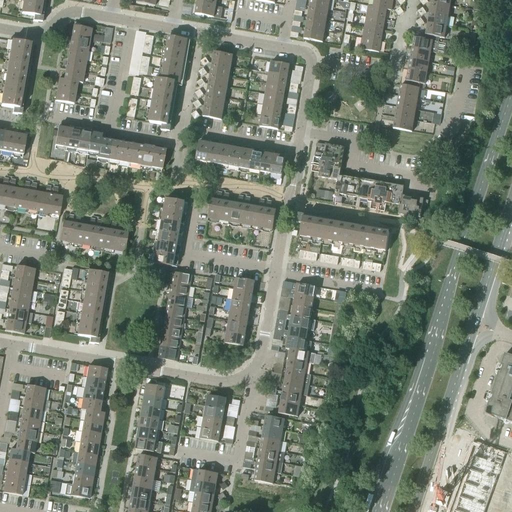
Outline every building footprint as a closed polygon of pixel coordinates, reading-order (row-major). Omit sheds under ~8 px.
[(328,10),(329,0),(310,0),(309,7),(328,10)] [(391,10),(392,0),(373,0),(372,7),(368,6),(367,6),(391,10)] [(38,17),(40,6),(22,3),(20,14),(32,16),(32,22),(41,23),(42,18),(38,17)] [(448,17),(450,6),(431,3),(429,13),(448,17)] [(213,18),(215,7),(196,4),(194,15),(213,18)] [(391,11),(391,10),(367,6),(366,17),(384,20),(386,10),(391,11)] [(326,21),(328,10),(309,7),(307,18),(326,21)] [(395,11),(398,16),(403,13),(399,8),(395,11)] [(422,8),(417,12),(421,17),(425,13),(422,8)] [(454,18),(448,17),(429,13),(427,24),(446,28),(452,29),(454,18)] [(383,31),(384,20),(366,17),(364,28),(383,31)] [(324,32),(326,21),(307,18),(305,29),(324,32)] [(420,19),(416,22),(419,27),(424,24),(420,19)] [(444,39),(446,28),(427,24),(425,36),(433,37),(444,39)] [(73,26),(71,37),(90,41),(92,30),(73,26)] [(381,42),(383,31),(364,28),(362,39),(381,42)] [(322,43),(324,32),(305,29),(303,39),(322,43)] [(88,52),(90,41),(71,37),(69,48),(88,52)] [(170,38),(168,49),(186,52),(188,41),(170,38)] [(433,41),(425,40),(413,38),(412,49),(431,52),(437,53),(438,42),(433,41)] [(379,53),(381,42),(362,39),(360,50),(379,53)] [(12,42),(10,52),(28,56),(30,45),(12,42)] [(464,46),(462,58),(469,59),(472,48),(464,46)] [(86,62),(88,52),(69,48),(67,59),(86,62)] [(184,63),(186,52),(168,49),(166,59),(184,63)] [(429,63),(431,52),(412,49),(410,60),(429,63)] [(26,66),(28,56),(10,52),(8,63),(26,66)] [(214,52),(212,63),(230,66),(232,56),(214,52)] [(200,61),(203,66),(208,62),(205,58),(200,61)] [(84,73),(86,62),(67,59),(65,70),(84,73)] [(182,73),(184,63),(166,59),(164,70),(182,73)] [(427,74),(429,63),(410,60),(408,71),(427,74)] [(270,62),(268,73),(287,77),(289,66),(270,62)] [(25,77),(26,66),(8,63),(6,74),(25,77)] [(229,77),(230,66),(212,63),(210,74),(229,77)] [(198,72),(201,76),(206,73),(203,68),(198,72)] [(82,84),(84,73),(65,70),(63,80),(59,79),(59,80),(77,83),(82,84)] [(181,84),(182,73),(164,70),(162,81),(176,83),(176,84),(181,84)] [(425,85),(427,74),(408,71),(406,82),(420,84),(425,85)] [(285,87),(287,77),(268,73),(266,84),(285,87)] [(23,88),(25,77),(6,74),(4,85),(23,88)] [(227,88),(229,77),(210,74),(208,85),(227,88)] [(75,94),(77,83),(59,80),(57,91),(75,94)] [(174,94),(176,84),(176,83),(162,81),(157,80),(155,91),(174,94)] [(283,98),(285,87),(266,84),(265,95),(283,98)] [(21,99),(23,88),(4,85),(2,95),(21,99)] [(225,99),(227,88),(208,85),(206,96),(225,99)] [(400,85),(398,96),(417,100),(419,89),(405,86),(400,85)] [(73,105),(75,94),(57,91),(55,102),(73,105)] [(172,105),(174,94),(155,91),(153,101),(172,105)] [(19,109),(21,99),(2,95),(0,107),(13,109),(12,114),(21,116),(22,110),(19,109)] [(281,109),(283,98),(265,95),(263,106),(281,109)] [(223,110),(225,99),(206,96),(204,106),(223,110)] [(415,110),(417,100),(398,96),(397,107),(415,110)] [(198,100),(192,104),(193,104),(196,108),(201,105),(198,100)] [(170,116),(172,105),(153,101),(151,112),(170,116)] [(221,120),(223,110),(204,106),(202,117),(221,120)] [(280,120),(281,109),(263,106),(261,117),(280,120)] [(414,121),(415,110),(397,107),(395,118),(414,121)] [(196,111),(191,115),(194,119),(199,116),(196,111)] [(168,126),(170,116),(151,112),(149,123),(162,125),(161,131),(170,132),(171,126),(168,126)] [(278,130),(280,120),(261,117),(259,127),(278,130)] [(412,132),(414,121),(395,118),(393,129),(412,132)] [(61,151),(65,152),(69,130),(58,128),(55,147),(62,148),(61,151)] [(70,150),(76,151),(80,132),(69,130),(65,152),(69,152),(70,150)] [(11,157),(15,132),(4,131),(4,133),(3,140),(1,152),(2,152),(4,157),(8,158),(9,156),(11,157)] [(29,135),(15,132),(11,157),(13,157),(13,158),(17,159),(18,155),(23,156),(24,146),(30,147),(31,140),(28,139),(29,135)] [(82,155),(86,155),(90,134),(80,132),(76,151),(83,152),(82,155)] [(98,154),(98,155),(100,147),(101,141),(101,136),(90,134),(86,155),(91,156),(91,153),(98,154)] [(103,163),(107,164),(111,142),(101,141),(100,147),(98,155),(98,154),(97,159),(104,161),(103,163)] [(112,162),(118,163),(122,144),(111,142),(107,164),(111,165),(112,162)] [(202,165),(206,166),(209,144),(199,143),(195,161),(203,162),(202,165)] [(125,167),(128,168),(132,146),(122,144),(118,163),(125,164),(125,167)] [(211,164),(217,165),(220,146),(209,144),(206,166),(210,167),(211,164)] [(310,163),(310,164),(340,170),(344,148),(325,145),(316,144),(315,147),(324,148),(323,155),(321,155),(321,158),(314,157),(313,163),(310,163)] [(133,166),(140,167),(143,148),(132,146),(128,168),(133,168),(133,166)] [(223,169),(227,170),(231,148),(220,146),(217,165),(224,166),(223,169)] [(146,171),(150,171),(154,150),(143,148),(140,167),(146,168),(146,171)] [(232,167),(238,169),(241,150),(231,148),(227,170),(231,170),(232,167)] [(154,169),(162,171),(165,152),(154,150),(150,171),(154,172),(154,169)] [(245,173),(248,173),(252,152),(241,150),(238,169),(245,170),(245,173)] [(260,172),(263,154),(252,152),(248,173),(253,174),(253,171),(260,172)] [(270,177),(273,155),(263,154),(260,172),(267,173),(266,176),(270,177)] [(285,157),(273,155),(270,177),(274,178),(275,175),(282,176),(285,157)] [(339,175),(340,170),(310,164),(310,166),(312,166),(311,172),(318,173),(317,177),(337,180),(338,175),(339,175)] [(355,207),(360,179),(339,175),(338,175),(337,180),(335,194),(334,194),(332,205),(335,205),(335,203),(341,204),(342,197),(346,198),(346,196),(353,197),(352,206),(355,207)] [(0,206),(15,209),(19,190),(14,189),(15,181),(14,180),(14,178),(6,176),(6,179),(4,178),(2,187),(0,186),(0,206)] [(376,212),(382,183),(360,179),(355,207),(359,207),(360,199),(367,200),(367,202),(371,202),(369,209),(375,210),(375,212),(376,212)] [(37,213),(40,194),(35,193),(37,184),(35,184),(35,181),(27,180),(27,183),(25,182),(23,191),(19,190),(15,209),(37,213)] [(404,187),(382,183),(376,212),(378,213),(378,211),(384,212),(386,205),(389,206),(390,204),(399,205),(401,206),(402,195),(404,187)] [(45,194),(40,194),(37,213),(59,217),(62,197),(56,196),(58,188),(56,188),(56,185),(49,184),(48,186),(46,186),(45,194)] [(207,219),(228,223),(232,203),(227,202),(228,194),(226,194),(227,191),(219,190),(219,192),(217,192),(215,201),(211,200),(207,219)] [(318,190),(317,197),(333,199),(333,191),(318,190)] [(236,204),(232,203),(228,223),(250,226),(253,207),(248,206),(250,198),(248,197),(248,195),(240,194),(240,196),(238,196),(236,204)] [(419,217),(422,199),(405,196),(403,215),(419,217)] [(258,208),(253,207),(250,226),(272,230),(275,211),(270,210),(271,201),(269,201),(270,199),(262,197),(261,199),(259,199),(258,208)] [(185,203),(166,200),(165,206),(162,206),(162,210),(183,214),(185,203)] [(183,214),(162,210),(161,214),(164,215),(162,221),(181,225),(183,214)] [(80,246),(84,226),(79,226),(80,217),(79,217),(79,214),(71,213),(71,215),(69,215),(67,224),(62,223),(59,242),(80,246)] [(310,239),(313,220),(304,219),(304,216),(298,214),(296,224),(302,224),(300,237),(310,239)] [(102,250),(105,230),(100,229),(102,221),(100,220),(100,218),(92,217),(92,219),(90,219),(88,227),(84,226),(80,246),(102,250)] [(321,241),(324,222),(313,220),(310,239),(321,241)] [(110,231),(105,230),(102,250),(124,254),(127,234),(121,233),(123,225),(121,224),(121,222),(113,221),(113,223),(111,223),(110,231)] [(181,225),(162,221),(161,228),(159,227),(158,231),(179,235),(181,225)] [(332,243),(335,224),(324,222),(321,241),(332,243)] [(343,245),(346,226),(335,224),(332,243),(343,245)] [(353,247),(357,228),(346,226),(343,245),(353,247)] [(364,249),(367,230),(357,228),(353,247),(364,249)] [(375,251),(378,232),(367,230),(364,249),(375,251)] [(179,235),(158,231),(157,235),(160,236),(159,242),(177,246),(179,235)] [(389,234),(378,232),(375,251),(386,252),(389,234)] [(177,246),(159,242),(157,249),(155,248),(154,253),(175,256),(177,246)] [(175,256),(154,253),(153,257),(156,257),(155,264),(173,268),(175,256)] [(16,267),(14,278),(33,281),(35,270),(16,267)] [(88,271),(86,282),(105,286),(107,275),(88,271)] [(173,273),(171,284),(190,287),(192,276),(173,273)] [(31,292),(33,281),(14,278),(12,289),(31,292)] [(236,278),(234,290),(253,293),(255,282),(236,278)] [(103,296),(105,286),(86,282),(84,293),(103,296)] [(188,298),(190,287),(171,284),(170,294),(188,298)] [(296,284),(295,296),(313,299),(315,288),(296,284)] [(29,303),(31,292),(12,289),(10,300),(29,303)] [(251,304),(253,293),(234,290),(232,300),(251,304)] [(336,301),(345,302),(346,291),(337,291),(336,301)] [(101,307),(103,296),(84,293),(82,304),(101,307)] [(186,308),(188,298),(170,294),(168,305),(186,308)] [(295,296),(289,295),(288,298),(294,299),(293,306),(311,309),(313,299),(295,296)] [(27,314),(29,303),(10,300),(8,311),(27,314)] [(249,314),(251,304),(232,300),(230,311),(249,314)] [(99,318),(101,307),(82,304),(80,315),(99,318)] [(184,319),(186,308),(168,305),(166,316),(184,319)] [(310,320),(311,309),(293,306),(291,317),(310,320)] [(32,315),(27,314),(8,311),(6,321),(25,325),(30,326),(32,315)] [(247,325),(249,314),(230,311),(228,322),(247,325)] [(97,329),(99,318),(80,315),(78,325),(97,329)] [(182,330),(184,319),(166,316),(164,326),(182,330)] [(310,320),(291,317),(289,327),(308,331),(313,332),(315,321),(310,320)] [(23,336),(25,325),(6,321),(4,332),(23,336)] [(245,335),(247,325),(228,322),(226,332),(245,335)] [(95,339),(97,329),(78,325),(76,336),(89,339),(88,344),(97,345),(98,339),(95,339)] [(181,340),(182,330),(164,326),(162,337),(181,340)] [(306,341),(308,331),(289,327),(287,338),(306,341)] [(243,347),(245,335),(226,332),(224,343),(243,347)] [(179,351),(181,340),(162,337),(160,347),(179,351)] [(304,352),(306,341),(287,338),(285,349),(290,350),(304,352)] [(177,362),(179,351),(160,347),(158,359),(177,362)] [(309,353),(304,352),(290,350),(288,360),(307,364),(309,353)] [(511,358),(504,356),(484,416),(510,424),(511,424),(511,403),(510,401),(511,396),(511,358)] [(305,375),(307,364),(288,360),(286,371),(305,375)] [(88,367),(86,378),(105,381),(107,370),(88,367)] [(286,371),(284,382),(303,385),(309,386),(311,376),(305,375),(286,371)] [(103,392),(105,381),(86,378),(84,388),(103,392)] [(284,382),(282,392),(301,396),(307,397),(309,386),(303,385),(284,382)] [(146,385),(144,396),(163,399),(165,388),(146,385)] [(26,387),(24,398),(43,401),(45,390),(26,387)] [(101,402),(103,392),(84,388),(82,399),(101,402)] [(299,407),(301,396),(282,392),(280,403),(299,407)] [(161,410),(163,399),(144,396),(142,406),(161,410)] [(207,396),(205,407),(224,410),(226,399),(207,396)] [(41,411),(43,401),(24,398),(22,408),(41,411)] [(99,413),(101,402),(82,399),(80,410),(85,411),(99,413)] [(297,418),(299,407),(280,403),(278,415),(297,418)] [(159,420),(161,410),(142,406),(141,417),(159,420)] [(222,421),(224,410),(205,407),(203,417),(222,421)] [(39,422),(41,411),(22,408),(20,419),(39,422)] [(104,414),(99,413),(85,411),(83,421),(102,425),(104,414)] [(157,431),(159,420),(141,417),(139,428),(157,431)] [(220,431),(222,421),(203,417),(202,428),(220,431)] [(266,417),(264,428),(283,431),(284,420),(266,417)] [(37,432),(39,422),(20,419),(18,429),(37,432)] [(100,435),(102,425),(83,421),(81,432),(100,435)] [(155,442),(157,431),(139,428),(137,439),(155,442)] [(218,443),(220,431),(202,428),(199,439),(218,443)] [(281,441),(283,431),(264,428),(262,438),(281,441)] [(35,443),(37,432),(18,429),(16,440),(35,443)] [(98,446),(100,435),(81,432),(79,443),(98,446)] [(279,453),(281,441),(262,438),(260,449),(279,453)] [(155,442),(137,439),(135,450),(160,454),(162,443),(155,442)] [(33,455),(35,443),(16,440),(15,451),(28,453),(28,454),(33,455)] [(96,456),(98,446),(79,443),(77,453),(96,456)] [(474,447),(450,511),(485,511),(504,458),(474,447)] [(285,454),(279,453),(260,449),(258,460),(283,464),(285,454)] [(27,464),(28,454),(28,453),(15,451),(10,450),(8,461),(27,464)] [(94,467),(96,456),(77,453),(75,464),(94,467)] [(138,456),(137,467),(155,470),(157,459),(138,456)] [(256,464),(255,470),(256,470),(275,474),(281,475),(283,464),(258,460),(257,465),(256,464)] [(25,474),(27,464),(8,461),(6,471),(25,474)] [(92,478),(94,467),(75,464),(74,475),(92,478)] [(154,480),(155,470),(137,467),(135,477),(154,480)] [(193,470),(191,481),(216,485),(218,474),(193,470)] [(273,485),(275,474),(256,470),(254,482),(273,485)] [(23,485),(25,474),(6,471),(4,482),(23,485)] [(90,488),(92,478),(74,475),(72,485),(90,488)] [(152,491),(154,480),(135,477),(133,488),(152,491)] [(214,496),(216,485),(191,481),(189,492),(214,496)] [(21,497),(23,485),(4,482),(2,493),(21,497)] [(90,488),(72,485),(66,484),(64,496),(88,500),(90,488)] [(150,502),(152,491),(133,488),(131,499),(150,502)] [(212,507),(214,496),(189,492),(195,493),(193,503),(212,507)] [(221,502),(226,498),(222,493),(217,497),(221,502)] [(144,511),(148,511),(150,502),(131,499),(129,509),(144,511)] [(210,511),(212,507),(193,503),(191,511),(210,511)]
